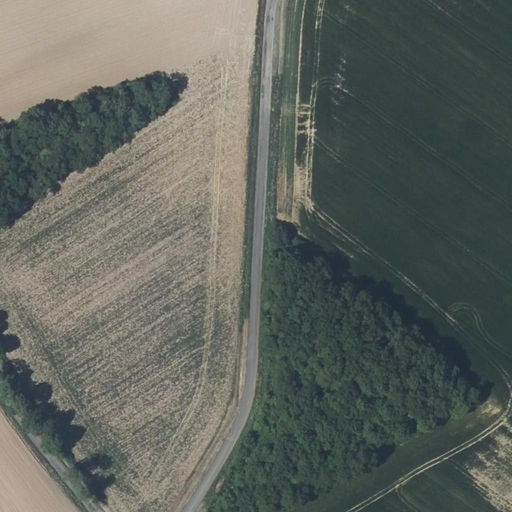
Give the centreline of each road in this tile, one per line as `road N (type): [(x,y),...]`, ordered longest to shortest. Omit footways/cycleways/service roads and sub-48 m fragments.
road 1 (unclassified): [(187,511),(230,443),(252,381),(273,0)]
road 2 (unclassified): [(96,511),(0,386)]
